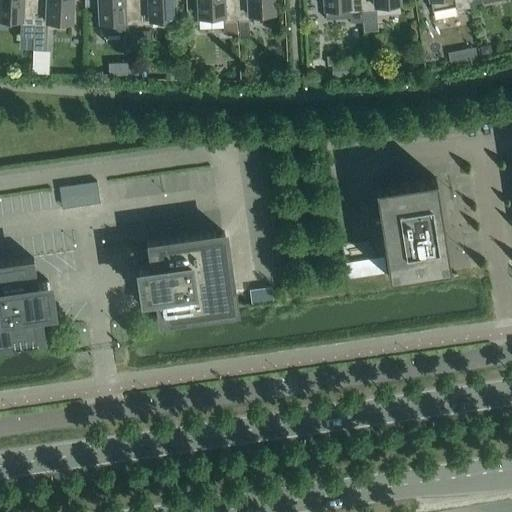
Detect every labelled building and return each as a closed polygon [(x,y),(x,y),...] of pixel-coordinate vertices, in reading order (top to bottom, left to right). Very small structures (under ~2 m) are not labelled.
[(19,36),(32,37),(33,0),(0,0),(0,18),(19,19),(19,36)] [(33,0),(32,37),(32,49),(46,50),(46,26),(47,20),(71,21),(71,0),(33,0)] [(137,25),(135,0),(97,0),(99,32),(123,31),(124,43),(138,42),(137,25)] [(174,17),(172,0),(135,0),(137,25),(150,24),(150,18),(174,17)] [(236,34),(236,20),(234,0),(197,0),(198,16),(222,15),(223,35),(236,34)] [(234,0),(236,20),(239,19),(241,37),(250,36),(249,19),(249,13),(273,12),(272,0),(234,0)] [(323,0),(325,18),(347,16),(348,22),(363,20),(362,11),(361,0),(323,0)] [(361,0),(362,11),(375,10),(375,4),(399,2),(398,0),(361,0)] [(429,0),(431,10),(455,6),(456,10),(469,7),(467,0),(429,0)] [(474,47),(464,49),(466,60),(476,58),(474,47)] [(347,63),(330,65),(331,77),(348,76),(347,63)] [(164,68),(164,77),(172,78),(173,68),(164,68)] [(449,266),(435,177),(374,186),(388,276),(449,266)] [(156,320),(235,309),(223,230),(145,241),(149,266),(138,267),(142,297),(153,295),(156,320)] [(0,341),(44,336),(42,327),(40,311),(51,310),(47,280),(36,282),(33,257),(0,261),(0,341)]
